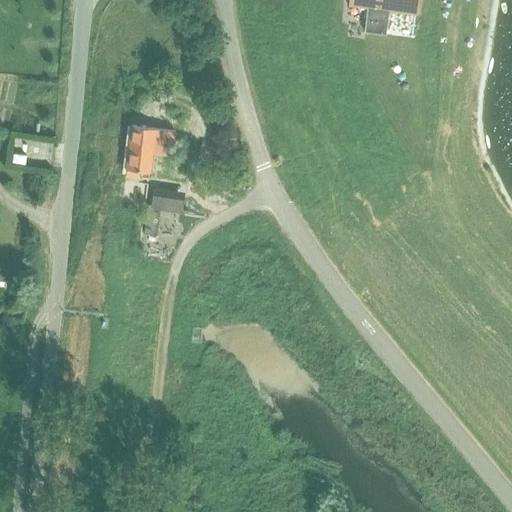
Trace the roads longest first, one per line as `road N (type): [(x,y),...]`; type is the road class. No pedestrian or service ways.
road 1 (unclassified): [(33,511),(83,0)]
road 2 (unclassified): [(511,502),(319,267),(263,168)]
road 3 (track): [(511,300),(452,236),(435,149),(451,0)]
road 4 (track): [(169,295),(146,511)]
road 5 (residential): [(263,168),(225,0)]
